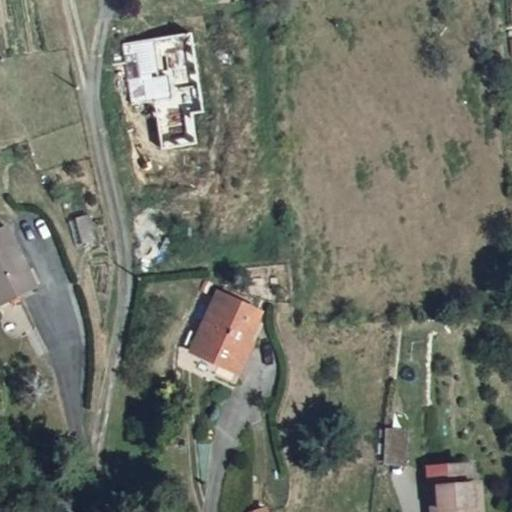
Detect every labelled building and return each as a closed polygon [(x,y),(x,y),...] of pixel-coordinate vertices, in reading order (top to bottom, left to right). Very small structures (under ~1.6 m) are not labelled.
[(191,114),(203,112),(191,35),(144,42),(156,119),(191,114)] [(152,101),(144,42),(124,45),(132,103),(152,101)] [(195,144),(191,114),(156,119),(160,149),(195,144)] [(96,191),(83,192),(85,216),(100,216),(96,191)] [(0,208),(0,283),(9,280),(19,276),(40,268),(14,203),(0,208)] [(19,276),(9,280),(11,285),(21,281),(19,276)] [(215,285),(193,350),(221,359),(218,370),(239,377),(260,315),(256,313),(260,301),(215,285)] [(473,436),(436,440),(440,507),(495,502),(490,452),(473,455),(473,436)] [(276,511),(273,498),(249,505),(251,511),(276,511)]
